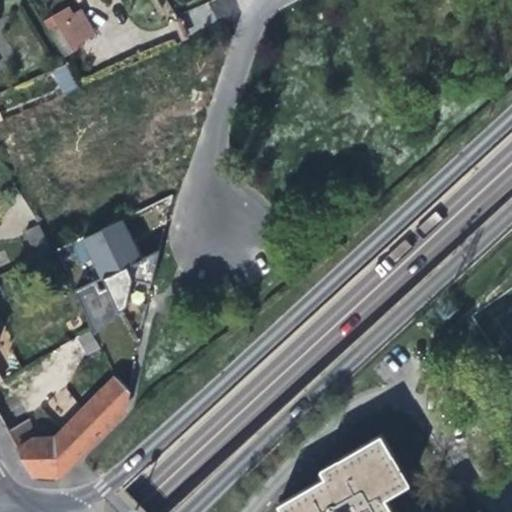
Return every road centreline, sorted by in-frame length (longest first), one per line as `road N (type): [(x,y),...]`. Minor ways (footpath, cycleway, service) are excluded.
road 1 (trunk): [(511,113),(148,445),(48,511)]
road 2 (trunk): [(511,145),(111,511)]
road 3 (trunk): [(139,511),(511,171)]
road 4 (trunk): [(183,511),(511,202)]
road 5 (residential): [(511,506),(435,415),(392,397),(352,412),(254,511)]
road 6 (residential): [(220,235),(207,166),(254,19),(272,0)]
